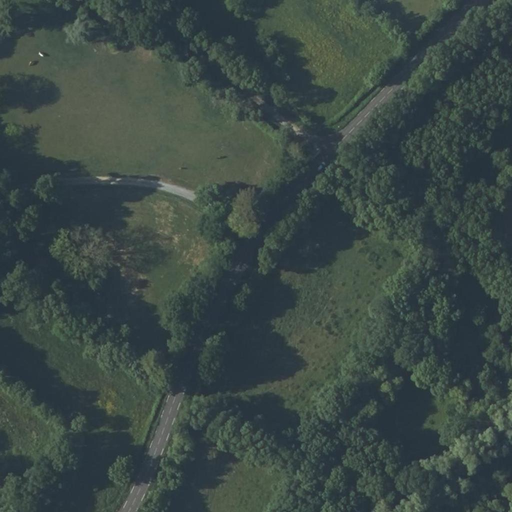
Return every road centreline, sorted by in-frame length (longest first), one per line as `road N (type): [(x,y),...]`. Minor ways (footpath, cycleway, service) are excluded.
road 1 (tertiary): [(128,511),(201,337),(324,153)]
road 2 (unknown): [(264,236),(189,192),(0,170)]
road 3 (residential): [(324,153),(133,0)]
road 4 (tertiary): [(324,153),(479,0)]
